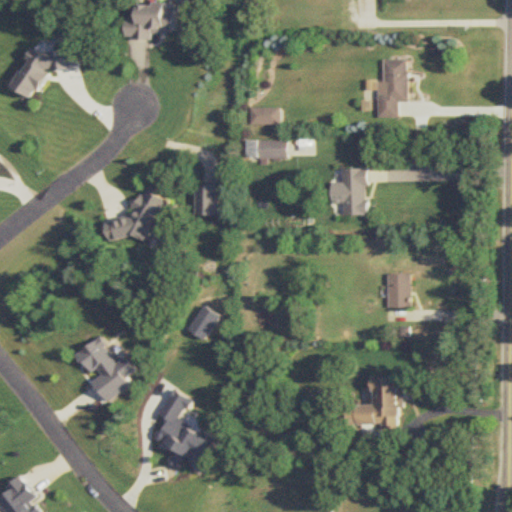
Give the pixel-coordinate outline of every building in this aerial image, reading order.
[(179,35),(178,4),(143,5),(144,19),(131,20),(132,41),(158,40),(158,36),(179,35)] [(413,101),(413,61),(388,61),(388,82),(382,82),(382,118),(402,118),(402,101),(413,101)] [(284,125),(284,108),(254,108),(254,125),(284,125)] [(250,141),(250,159),(292,159),(292,141),(250,141)] [(347,169),(347,216),(373,216),(373,169),(347,169)] [(414,275),(392,275),(392,310),(414,310),(414,275)] [(409,423),(408,378),(377,379),(378,407),(345,407),(345,424),(409,423)] [(45,511),(20,478),(9,486),(13,492),(0,501),(0,503),(6,511),(45,511)]
